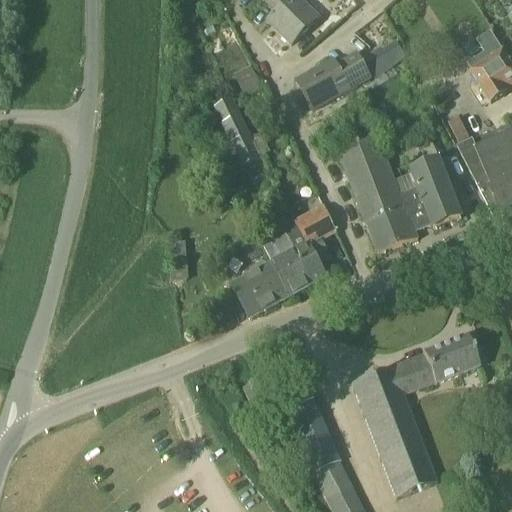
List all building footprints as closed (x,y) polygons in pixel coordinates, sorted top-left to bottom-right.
[(267,0),(280,12),(281,14),(294,0),(267,0)] [(294,0),(281,14),(280,12),(268,24),(292,48),(319,20),(299,0),(294,0)] [(485,56),(468,66),(473,74),(472,74),(492,105),(511,92),(511,66),(504,54),(491,35),(477,44),(485,56)] [(432,38),(410,40),(412,58),(434,55),(432,38)] [(381,51),(365,61),(376,81),(393,69),(381,51)] [(334,63),(296,84),(312,114),(353,92),(371,82),(357,56),(337,68),(334,63)] [(257,80),(240,88),(246,100),(262,91),(257,80)] [(433,81),(425,86),(430,94),(438,89),(433,81)] [(228,140),(240,134),(227,106),(213,113),(228,140)] [(362,114),(350,120),(356,133),(368,127),(362,114)] [(511,124),(462,147),(457,149),(495,221),(496,221),(503,218),(511,213),(511,124)] [(395,183),(379,142),(340,157),(379,257),(419,241),(417,236),(425,233),(432,230),(433,232),(462,221),(440,162),(411,174),(412,177),(395,183)] [(255,144),(237,152),(244,167),(262,159),(255,144)] [(297,228),(285,234),(287,238),(295,255),(313,287),(328,279),(322,267),(333,261),(323,243),(338,236),(324,210),(295,225),(297,228)] [(186,271),(187,244),(175,244),(175,271),(186,271)] [(289,300),(313,287),(295,255),(272,267),(289,300)] [(232,288),(231,288),(249,321),(289,300),(272,267),(258,274),(251,273),(244,276),(242,283),(232,288)] [(393,372),(350,389),(396,503),(439,487),(404,401),(403,399),(434,387),(435,388),(479,370),(467,339),(393,369),(394,372),(393,372)] [(255,386),(243,392),(254,413),(266,406),(255,386)] [(328,511),(363,511),(340,466),(313,403),(286,415),(313,476),(311,477),(328,511)]
